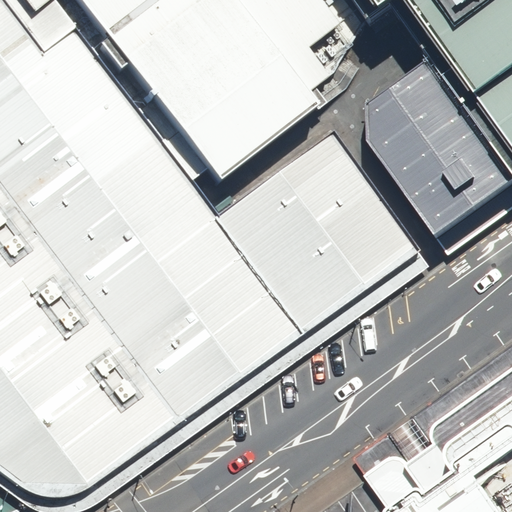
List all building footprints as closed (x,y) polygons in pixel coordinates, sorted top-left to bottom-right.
[(0,0),(0,4),(39,57),(72,33),(50,4),(54,0),(62,0),(100,53),(169,0),(0,0)] [(169,0),(100,53),(210,195),(309,119),(298,105),(323,86),(302,59),(334,35),(310,4),(314,0),(169,0)] [(511,0),(355,0),(377,30),(400,15),(437,65),(366,116),(367,155),(433,248),(511,191),(511,0)] [(86,495),(297,342),(211,224),(72,33),(39,57),(0,4),(0,479),(27,500),(47,505),(67,504),(86,495)] [(330,140),(211,224),(297,342),(415,259),(330,140)] [(511,511),(511,376),(511,377),(429,435),(425,440),(423,444),(423,449),(425,456),(429,463),(401,484),(397,481),(395,480),(391,481),(366,497),(361,501),(359,505),(360,511),(361,511),(511,511)]
